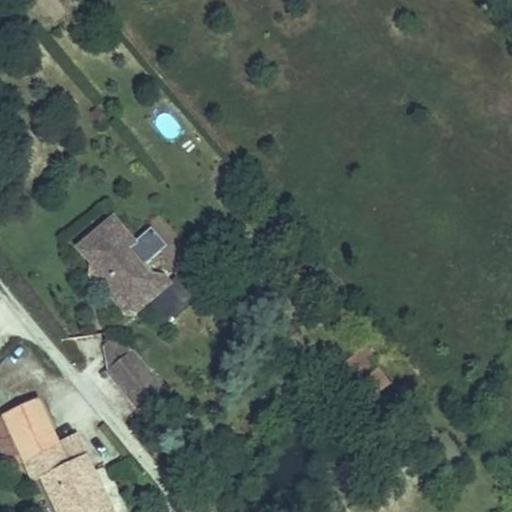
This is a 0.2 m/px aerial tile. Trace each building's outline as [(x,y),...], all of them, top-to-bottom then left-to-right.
[(114,230),(78,260),(88,272),(92,278),(105,279),(108,284),(106,287),(99,292),(123,322),(134,322),(149,310),(140,300),(156,287),(153,285),(146,275),(140,274),(137,274),(127,261),(135,255),(114,230)] [(143,264),(135,255),(127,261),(137,274),(140,274),(143,264)] [(105,279),(92,278),(93,289),(99,292),(106,287),(108,284),(105,279)] [(158,287),(156,287),(140,300),(149,310),(166,294),(164,291),(162,289),(158,287)] [(297,346),(285,355),(297,370),(308,361),(297,346)] [(138,418),(163,396),(131,359),(106,379),(138,418)] [(15,465),(26,460),(50,511),(97,511),(84,484),(91,481),(62,420),(42,430),(20,383),(0,392),(0,433),(7,448),(15,465)] [(105,511),(91,481),(84,484),(97,511),(105,511)]
